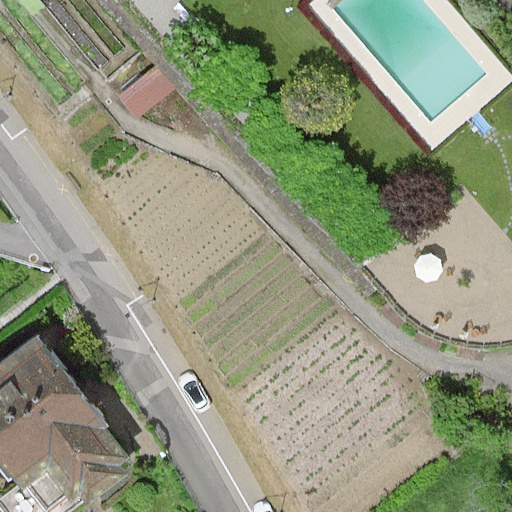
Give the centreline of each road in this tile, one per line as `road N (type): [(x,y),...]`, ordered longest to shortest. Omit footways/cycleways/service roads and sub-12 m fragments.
road 1 (unclassified): [(0,144),(228,457),(255,511)]
road 2 (motorway): [(164,511),(0,362)]
